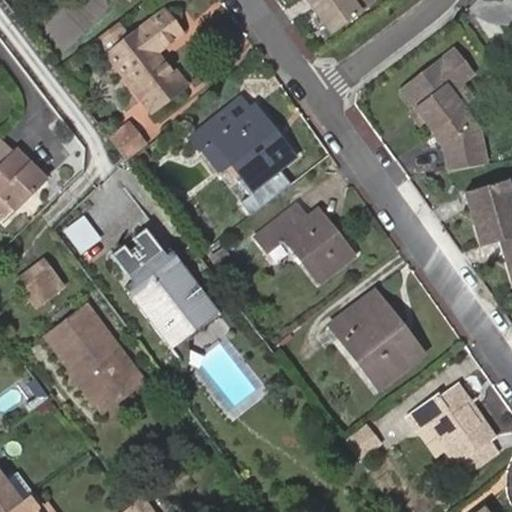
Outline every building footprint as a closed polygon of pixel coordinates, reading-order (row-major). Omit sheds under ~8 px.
[(367,0),(304,0),(330,36),(372,7),(367,0)] [(94,41),(106,57),(149,113),(185,86),(176,73),(171,77),(155,57),(181,37),(163,14),(124,43),(112,27),(94,41)] [(444,150),(450,175),(486,168),(480,136),(459,108),(447,92),(471,75),(456,55),(403,94),(444,150)] [(474,79),(471,75),(447,92),(459,108),(471,100),(462,88),(474,79)] [(260,128),(264,125),(252,109),(248,112),(239,101),(187,141),(197,154),(200,151),(212,142),(231,166),(239,176),(251,192),(276,172),(292,160),(280,145),(276,149),(260,128)] [(128,119),(106,135),(125,159),(146,142),(128,119)] [(280,145),(264,125),(260,128),(276,149),(280,145)] [(2,141),(0,142),(0,167),(4,171),(18,157),(2,141)] [(200,151),(219,176),(231,166),(212,142),(200,151)] [(49,185),(35,171),(19,155),(18,157),(4,171),(0,174),(0,216),(7,225),(49,185)] [(41,166),(35,171),(49,185),(54,180),(41,166)] [(248,218),(288,188),(276,172),(251,192),(239,176),(234,180),(248,198),(238,206),(248,218)] [(511,284),(511,195),(509,184),(465,196),(481,248),(499,243),(511,284)] [(64,192),(41,214),(59,232),(82,209),(64,192)] [(351,259),(317,213),(305,222),(295,209),(256,240),(265,253),(281,242),(316,286),(351,259)] [(219,316),(174,256),(168,261),(146,233),(112,259),(134,287),(126,293),(167,346),(194,326),(207,325),(219,316)] [(233,266),(223,252),(210,262),(222,276),(233,266)] [(68,287),(51,263),(26,283),(43,306),(68,287)] [(423,356),(374,294),(331,327),(380,389),(423,356)] [(83,319),(102,322),(94,310),(83,319)] [(141,373),(102,322),(83,319),(68,330),(66,352),(102,399),(121,403),(139,389),(141,373)] [(56,340),(66,352),(68,330),(56,340)] [(148,382),(141,373),(139,389),(148,382)] [(461,461),(489,440),(494,436),(456,386),(440,398),(437,396),(406,419),(414,430),(425,422),(458,463),(461,461)] [(111,411),(121,403),(102,399),(111,411)] [(360,458),(377,445),(364,428),(346,441),(360,458)] [(499,453),(489,440),(461,461),(471,475),(499,453)] [(32,493),(17,473),(6,482),(21,502),(32,493)] [(0,511),(7,511),(21,502),(0,474),(0,511)] [(38,511),(44,508),(33,493),(21,502),(7,511),(38,511)] [(143,511),(137,502),(124,511),(123,511),(143,511)]
